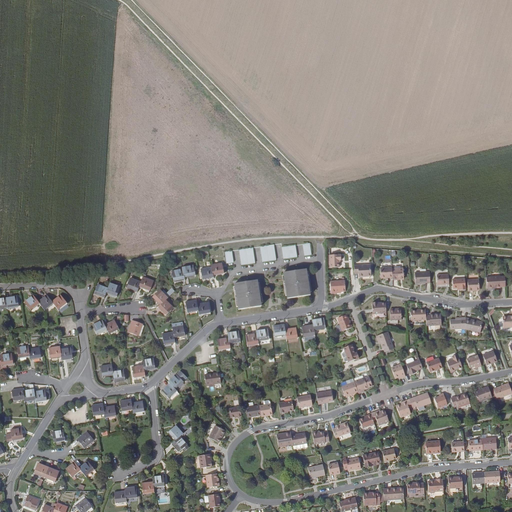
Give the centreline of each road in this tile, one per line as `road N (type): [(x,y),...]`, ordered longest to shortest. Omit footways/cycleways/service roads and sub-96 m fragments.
road 1 (residential): [(238,493),(227,478),(226,454),(250,431),(414,384),(511,370)]
road 2 (residential): [(511,461),(427,469),(283,501),(238,493)]
road 3 (residential): [(511,301),(447,303),(383,289),(350,297)]
road 4 (residential): [(115,476),(157,455),(151,383)]
